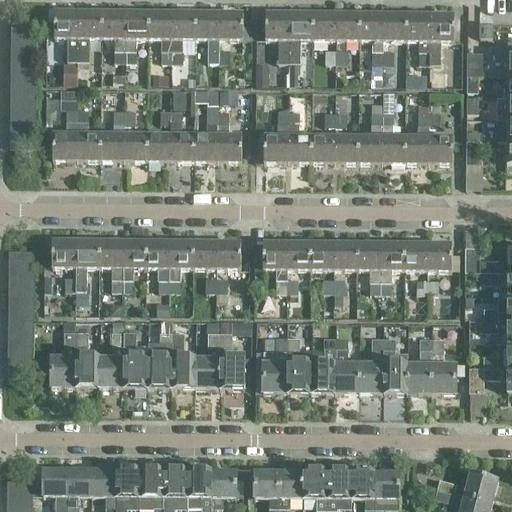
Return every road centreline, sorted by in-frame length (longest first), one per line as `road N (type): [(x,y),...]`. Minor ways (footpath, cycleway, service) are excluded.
road 1 (residential): [(511,446),(0,441)]
road 2 (residential): [(0,211),(511,215)]
